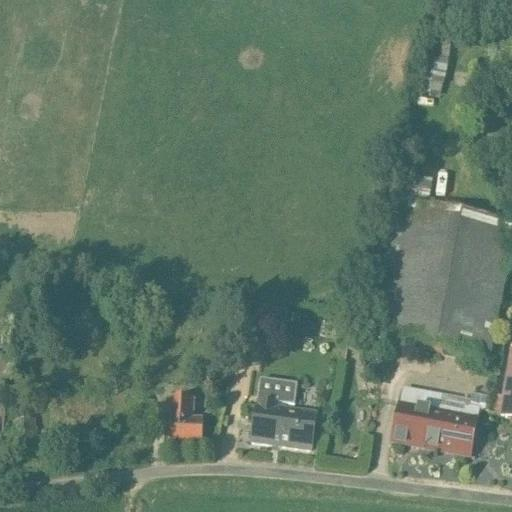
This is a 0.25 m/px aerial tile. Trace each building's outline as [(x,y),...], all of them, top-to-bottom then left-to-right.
[(428,65),(425,93),(442,95),(445,66),(428,65)] [(511,254),(511,229),(410,210),(384,348),(490,369),(496,338),(511,254)] [(286,337),(286,312),(251,311),(251,336),(286,337)] [(511,368),(502,422),(511,424),(511,368)] [(283,391),(263,387),(258,416),(278,419),(283,391)] [(467,410),(404,398),(393,450),(470,465),(478,427),(464,424),(466,415),(467,410)] [(195,405),(170,404),(169,423),(194,424),(195,405)] [(466,415),(464,424),(478,427),(480,417),(466,415)] [(278,419),(258,416),(253,449),(280,454),(286,420),(278,419)] [(317,425),(286,420),(280,454),(311,458),(317,425)] [(169,423),(168,423),(166,451),(204,453),(205,425),(194,424),(169,423)] [(34,426),(15,428),(18,462),(37,460),(34,426)]
